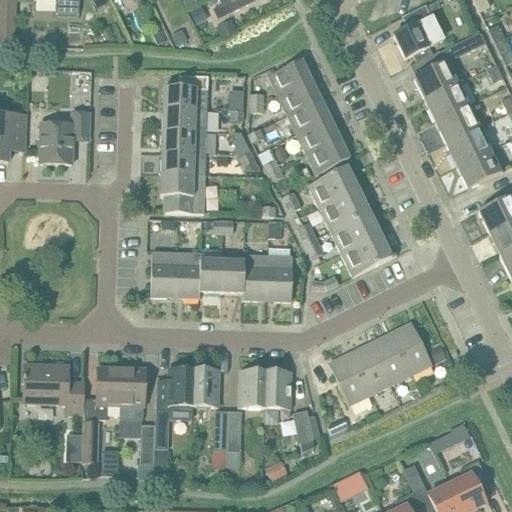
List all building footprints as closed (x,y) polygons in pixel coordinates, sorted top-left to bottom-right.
[(0,0),(0,47),(14,48),(14,46),(14,39),(14,30),(15,0),(0,0)] [(33,0),(34,1),(56,2),(55,16),(78,17),(79,4),(79,0),(33,0)] [(105,0),(92,0),(96,8),(107,3),(105,0)] [(217,0),(221,8),(212,12),(217,22),(261,0),(217,0)] [(471,0),(476,9),(479,14),(489,9),(485,0),(471,0)] [(393,38),(404,62),(413,58),(416,65),(433,56),(430,49),(443,43),(432,20),(430,20),(424,9),(402,20),(407,29),(406,29),(407,31),(393,38)] [(488,32),(495,46),(505,42),(498,27),(488,32)] [(479,34),(457,45),(463,57),(485,46),(479,34)] [(495,46),(501,59),(505,68),(511,64),(511,57),(505,42),(495,46)] [(277,99),(310,83),(301,63),(267,79),(277,99)] [(412,79),(424,102),(457,86),(446,63),(412,79)] [(502,82),(496,68),(486,73),(492,86),(502,82)] [(163,90),(162,112),(195,113),(195,91),(208,92),(208,79),(180,78),(180,91),(163,90)] [(287,119),(320,102),(310,83),(277,99),(287,119)] [(424,102),(434,124),(468,108),(457,86),(424,102)] [(229,93),(228,113),(242,113),(243,105),(243,93),(229,93)] [(251,96),(250,105),(264,106),(264,96),(251,96)] [(501,104),(507,117),(511,114),(511,101),(511,99),(501,104)] [(296,137),(296,138),(329,122),(320,102),(287,119),(277,123),(286,142),(296,137)] [(250,114),(263,115),(264,106),(250,105),(250,114)] [(434,124),(445,147),(479,131),(468,108),(434,124)] [(162,112),(162,134),(206,135),(206,134),(207,113),(195,113),(162,112)] [(230,124),(242,124),(242,115),(230,114),(230,124)] [(40,126),(40,146),(39,166),(71,167),(72,144),(88,144),(89,116),(71,116),(71,127),(40,126)] [(0,165),(7,165),(8,153),(24,154),(25,118),(0,117),(0,165)] [(296,138),(306,158),(339,142),(329,122),(296,138)] [(264,140),(260,131),(247,137),(251,146),(264,140)] [(445,147),(456,169),(489,153),(479,131),(445,147)] [(162,134),(161,155),(205,157),(205,156),(206,135),(162,134)] [(339,142),(306,158),(315,178),(349,161),(339,142)] [(234,152),(238,160),(250,155),(246,147),(234,152)] [(489,153),(456,169),(467,192),(500,176),(489,153)] [(161,155),(160,177),(204,178),(205,157),(161,155)] [(238,160),(242,169),(245,174),(259,174),(250,155),(238,160)] [(263,168),(267,177),(280,171),(275,162),(263,168)] [(307,188),(318,211),(357,192),(352,182),(358,180),(351,167),(307,188)] [(267,177),(271,184),(283,178),(280,171),(267,177)] [(163,199),(162,215),(162,216),(203,217),(204,178),(160,177),(159,199),(163,199)] [(318,211),(329,234),(374,213),(368,200),(362,203),(357,192),(318,211)] [(300,210),(293,195),(282,201),(289,216),(300,210)] [(511,196),(477,214),(489,237),(511,225),(511,196)] [(261,219),(274,219),(274,210),(262,209),(261,219)] [(329,234),(341,257),(379,238),(374,227),(380,225),(374,213),(329,234)] [(213,236),(222,236),(223,224),(213,224),(213,236)] [(223,224),(222,236),(232,237),(232,224),(223,224)] [(268,240),(281,241),(282,224),(269,224),(268,240)] [(511,225),(489,237),(500,259),(511,253),(511,225)] [(297,232),(304,247),(315,241),(308,226),(297,232)] [(341,257),(352,280),(396,258),(390,246),(384,248),(379,238),(341,257)] [(304,247),(311,262),(323,256),(315,241),(304,247)] [(511,253),(500,259),(510,282),(511,280),(511,253)] [(150,300),(175,301),(176,255),(151,254),(150,300)] [(199,302),(199,295),(200,263),(201,256),(176,255),(175,301),(199,302)] [(241,303),(266,304),(267,258),(243,257),(242,264),(241,296),(241,303)] [(267,258),(266,304),(290,305),(292,259),(267,258)] [(199,295),(220,296),(221,263),(200,263),(199,295)] [(220,296),(241,296),(242,264),(221,263),(220,296)] [(311,292),(325,293),(338,287),(334,279),(323,284),(312,283),(311,292)] [(411,326),(390,336),(411,378),(431,368),(411,326)] [(390,336),(369,346),(390,388),(411,378),(390,336)] [(369,346),(348,356),(369,399),(390,388),(369,346)] [(369,399),(348,356),(327,366),(348,409),(369,399)] [(22,380),(22,384),(23,406),(66,407),(65,415),(82,416),(82,406),(83,386),(67,385),(68,369),(51,369),(51,373),(24,372),(24,380),(22,380)] [(97,370),(96,390),(95,408),(96,408),(96,422),(107,423),(107,408),(120,409),(121,371),(97,370)] [(145,371),(121,371),(120,409),(120,421),(142,422),(143,410),(144,391),(145,371)] [(156,392),(155,412),(170,412),(169,422),(191,423),(192,409),(193,373),(167,372),(166,393),(156,392)] [(193,373),(192,409),(218,410),(219,374),(193,373)] [(238,410),(264,411),(265,375),(239,374),(238,410)] [(265,375),(264,411),(289,412),(291,376),(265,375)] [(155,412),(155,428),(154,452),(167,452),(170,412),(155,412)] [(215,413),(214,454),(225,454),(226,454),(228,413),(215,413)] [(225,454),(225,471),(239,471),(240,455),(241,414),(228,413),(226,454),(225,454)] [(299,445),(300,445),(302,455),(314,449),(307,413),(294,416),(299,445)] [(97,426),(83,426),(82,466),(96,466),(97,426)] [(467,435),(463,426),(452,431),(456,440),(467,435)] [(139,467),(151,468),(153,468),(154,452),(155,428),(141,428),(139,467)] [(155,466),(171,467),(171,454),(156,453),(155,466)] [(264,471),(271,484),(287,476),(280,462),(264,471)] [(463,480),(449,487),(460,511),(478,511),(485,507),(479,494),(489,489),(477,464),(459,473),(463,480)] [(424,490),(412,495),(420,511),(460,511),(449,487),(428,497),(424,490)] [(398,511),(397,511),(420,511),(412,495),(394,504),(398,511)]
